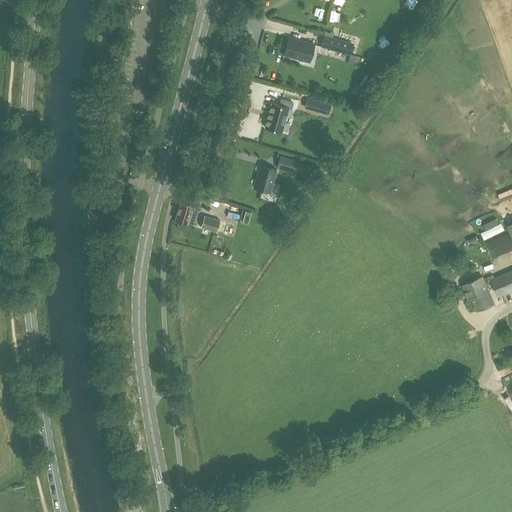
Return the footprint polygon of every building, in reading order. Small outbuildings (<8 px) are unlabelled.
[(289,37),(284,55),(309,62),(314,44),(289,37)] [(321,46),(340,52),(350,55),(353,45),(343,42),(333,39),(325,37),(324,37),(321,46)] [(231,142),(256,148),(277,61),(252,55),(231,142)] [(355,73),(364,79),(370,69),(360,64),(355,73)] [(305,107),(328,113),(331,104),(307,97),(305,107)] [(338,99),(330,101),(332,110),(341,107),(338,99)] [(271,103),(265,127),(281,132),(288,108),(291,109),(293,103),(281,100),(280,105),(271,103)] [(210,201),(228,206),(241,151),(231,149),(221,192),(213,190),(210,201)] [(278,163),(277,168),(295,173),(298,161),(280,156),(278,163)] [(260,165),(254,188),(270,192),(276,170),(260,165)] [(193,225),(199,207),(193,205),(193,204),(181,200),(175,220),(187,223),(193,225)] [(216,233),(220,220),(204,215),(200,227),(216,233)] [(483,240),(490,255),(511,245),(511,244),(505,230),(483,240)] [(489,276),(483,279),(482,276),(463,284),(469,298),(472,297),(488,290),(494,288),(498,297),(511,291),(511,269),(491,279),(489,276)] [(488,290),(472,297),(477,310),(494,303),(488,290)]
